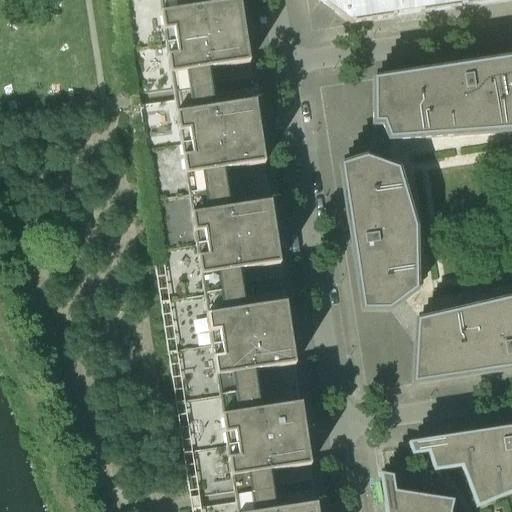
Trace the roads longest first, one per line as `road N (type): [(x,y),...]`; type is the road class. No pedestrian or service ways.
road 1 (residential): [(335,421),(282,68)]
road 2 (residential): [(511,33),(282,68)]
road 3 (residential): [(335,421),(511,395)]
